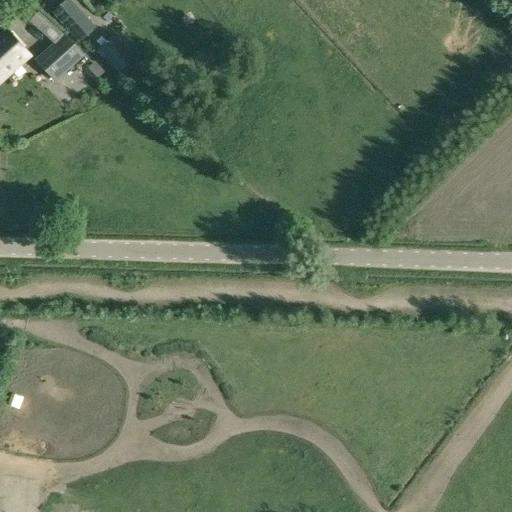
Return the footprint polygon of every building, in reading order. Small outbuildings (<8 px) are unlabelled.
[(37,0),(36,0),(28,8),(53,35),(62,26),(37,0)] [(81,43),(97,29),(70,0),(66,0),(53,12),(81,43)] [(34,44),(42,36),(28,22),(20,29),(34,44)] [(85,56),(75,44),(65,33),(35,60),(55,82),(85,56)] [(98,50),(119,73),(121,75),(139,58),(116,33),(98,50)] [(10,34),(0,42),(0,81),(8,75),(6,74),(28,54),(10,34)]
